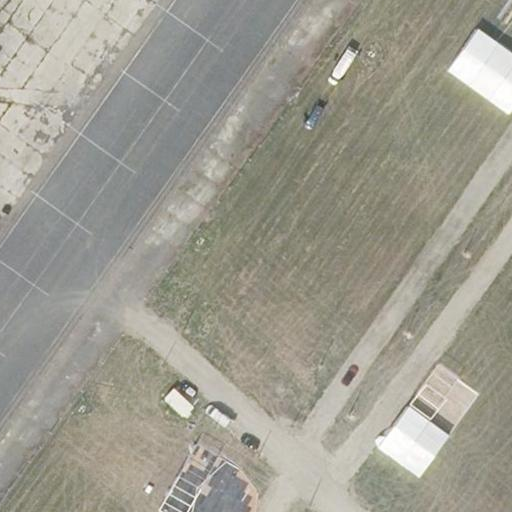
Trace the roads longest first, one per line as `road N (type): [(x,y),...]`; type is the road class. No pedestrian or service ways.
road 1 (track): [(511,145),(293,461),(268,511)]
road 2 (track): [(64,243),(346,511)]
road 3 (track): [(324,491),(511,237)]
